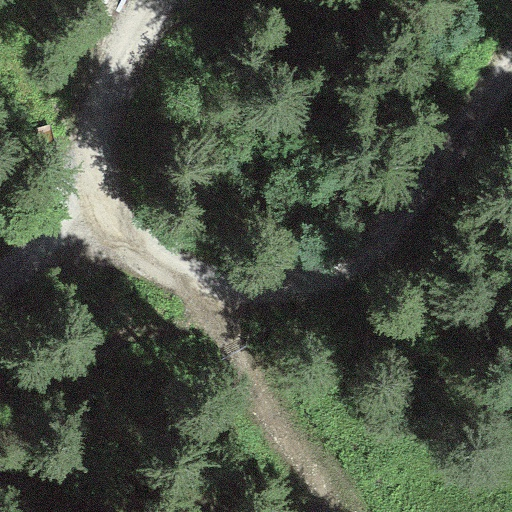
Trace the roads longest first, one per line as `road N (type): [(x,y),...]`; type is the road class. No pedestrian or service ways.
road 1 (track): [(148,0),(79,127),(85,205),(140,265),(224,287),(315,275),(379,252),(432,191),(511,44)]
road 2 (track): [(240,511),(248,493),(223,420),(140,265)]
